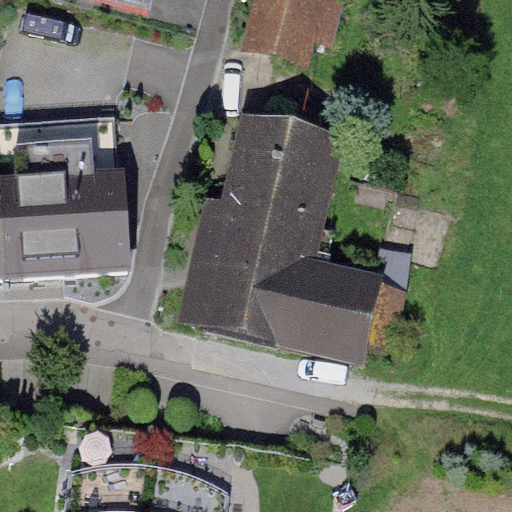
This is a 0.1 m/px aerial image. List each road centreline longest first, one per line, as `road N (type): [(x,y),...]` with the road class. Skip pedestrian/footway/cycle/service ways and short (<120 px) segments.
road 1 (residential): [(130,336),(225,0)]
road 2 (residential): [(377,399),(130,336)]
road 3 (residential): [(130,336),(0,322)]
